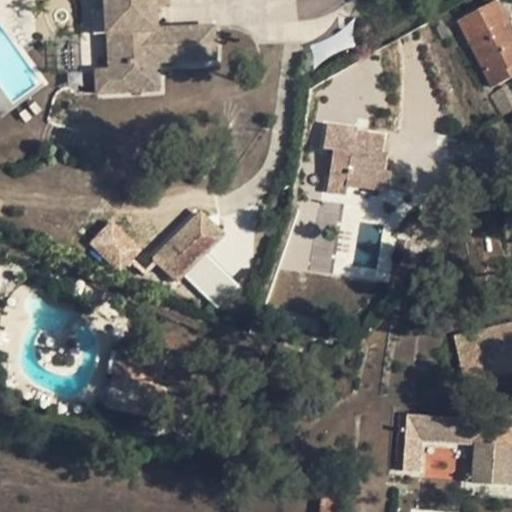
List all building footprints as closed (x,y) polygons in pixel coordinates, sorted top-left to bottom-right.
[(107,69),(93,70),(94,92),(155,89),(154,61),(212,59),(211,27),(153,30),(152,7),(152,0),(104,0),(105,9),(112,9),(113,32),(106,32),(107,69)] [(511,30),(498,3),(459,23),(492,88),(511,78),(511,30)] [(113,32),(112,9),(105,9),(92,9),(93,33),(106,32),(113,32)] [(511,111),(511,97),(506,87),(491,95),(503,116),(511,111)] [(386,137),(357,132),(357,129),(327,125),(324,148),(333,150),(329,178),(347,180),(346,187),(389,193),(391,173),(385,172),(388,156),(383,155),(386,137)] [(329,178),(328,193),(345,195),(346,187),(347,180),(329,178)] [(153,257),(172,277),(219,231),(200,211),(153,257)] [(111,219),(88,242),(120,272),(142,249),(111,219)] [(511,323),(490,329),(493,340),(511,336),(511,323)] [(511,336),(493,340),(490,329),(454,336),(464,382),(511,371),(511,336)] [(164,351),(145,347),(145,345),(131,342),(129,350),(118,348),(112,379),(136,383),(137,381),(156,386),(164,351)] [(511,424),(400,416),(396,470),(419,471),(421,441),(476,445),(473,483),(510,485),(511,462),(511,424)] [(333,511),(336,498),(322,496),(319,511),(333,511)]
